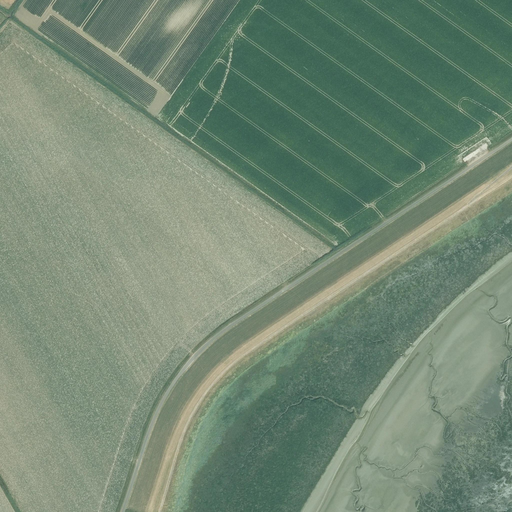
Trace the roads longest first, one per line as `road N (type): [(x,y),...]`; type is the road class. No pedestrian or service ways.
road 1 (unclassified): [(122,511),(154,416),(188,362),(511,138)]
road 2 (track): [(457,214),(215,380),(188,421),(159,511)]
